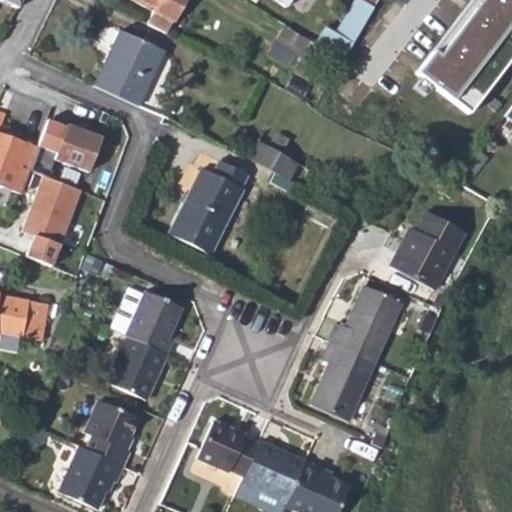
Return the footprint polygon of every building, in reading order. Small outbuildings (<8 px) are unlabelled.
[(0,0),(0,1),(16,9),(19,0),(0,0)] [(133,0),(153,12),(147,24),(150,26),(164,35),(183,0),(133,0)] [(322,31),(314,47),(324,53),(341,63),(372,7),(361,0),(354,0),(332,37),(322,31)] [(118,31),(93,86),(136,107),(162,52),(118,31)] [(314,69),(324,53),(314,47),(292,33),(282,50),(314,69)] [(276,61),(296,73),(303,62),(282,50),(276,61)] [(346,122),(368,135),(382,114),(360,100),(346,122)] [(511,104),(502,117),(511,124),(511,104)] [(0,121),(3,114),(0,112),(0,187),(17,193),(33,147),(0,134),(0,121)] [(53,159),(88,173),(102,138),(67,125),(53,159)] [(256,141),(246,159),(301,187),(309,172),(256,141)] [(430,159),(455,178),(468,161),(442,142),(430,159)] [(466,186),(487,158),(477,150),(468,161),(455,178),(466,186)] [(201,170),(167,235),(208,256),(241,191),(239,190),(246,176),(219,163),(212,176),(201,170)] [(41,175),(20,230),(32,235),(23,260),(31,263),(48,267),(79,190),(41,175)] [(394,252),(387,266),(434,288),(461,230),(420,211),(400,255),(394,252)] [(66,274),(62,288),(72,289),(76,277),(66,274)] [(333,321),(325,339),(328,341),(370,360),(397,300),(360,284),(342,325),(333,321)] [(140,297),(126,291),(108,331),(113,334),(122,338),(140,297)] [(141,295),(122,338),(123,339),(163,356),(169,343),(165,341),(179,311),(141,295)] [(0,335),(40,342),(47,305),(0,296),(0,335)] [(106,350),(116,354),(123,339),(122,338),(113,334),(106,350)] [(142,403),(163,356),(123,339),(116,354),(106,350),(104,348),(91,376),(102,382),(101,385),(142,403)] [(344,419),(370,360),(328,341),(320,359),(325,361),(307,402),(344,419)] [(90,438),(85,451),(120,466),(126,452),(121,449),(133,420),(96,402),(81,434),(90,438)] [(227,467),(240,473),(254,442),(240,436),(241,433),(209,418),(192,455),(224,469),(227,467)] [(378,433),(372,443),(383,448),(387,437),(378,433)] [(301,460),(255,440),(254,442),(240,473),(237,481),(282,502),(301,460)] [(113,482),(120,466),(85,451),(77,447),(56,493),(93,509),(106,479),(113,482)] [(331,511),(344,486),(326,478),(314,472),(316,467),(301,460),(282,502),(281,504),(297,511),(331,511)] [(314,472),(326,478),(329,472),(316,467),(314,472)]
